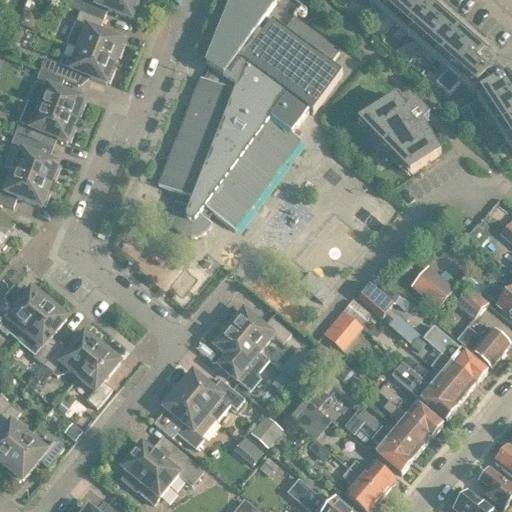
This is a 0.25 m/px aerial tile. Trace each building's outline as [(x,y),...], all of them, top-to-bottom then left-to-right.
[(98,0),(96,5),(84,0),(70,0),(68,7),(79,12),(103,22),(107,11),(131,20),(131,19),(134,20),(140,6),(137,4),(138,0),(98,0)] [(289,0),(231,0),(205,66),(209,68),(204,81),(200,79),(158,188),(183,198),(180,205),(174,203),(172,211),(170,220),(173,230),(181,236),(190,239),(200,237),(208,231),(212,225),(207,222),(211,215),(233,232),(300,141),(292,135),(308,113),(311,116),(342,75),(330,66),(339,53),(294,19),(301,8),(289,0)] [(365,0),(446,71),(435,84),(448,95),(459,83),(474,95),(511,153),(511,77),(511,76),(506,80),(484,56),(488,52),(429,0),(365,0)] [(79,12),(74,24),(67,44),(79,49),(113,63),(116,58),(119,59),(125,45),(121,43),(122,42),(98,33),(103,22),(79,12)] [(33,19),(22,15),(19,24),(30,28),(33,19)] [(45,59),(40,71),(54,76),(54,77),(63,81),(77,87),(82,75),(105,85),(105,83),(109,85),(114,70),(111,69),(113,63),(79,49),(71,69),(45,59)] [(47,88),(39,108),(74,122),(76,117),(80,118),(85,104),(82,102),(82,101),(59,92),(63,81),(54,77),(54,76),(40,71),(35,83),(47,88)] [(409,175),(441,154),(422,126),(427,121),(412,106),(405,113),(396,99),(365,120),(385,150),(391,146),(409,175)] [(14,135),(38,145),(42,134),(66,143),(66,142),(70,144),(75,129),(72,128),(74,122),(39,108),(27,103),(14,135)] [(38,145),(14,135),(10,147),(22,152),(14,172),(49,187),(51,181),(54,182),(60,168),(57,167),(57,166),(34,156),(38,145)] [(49,187),(14,172),(6,192),(0,189),(0,205),(13,210),(17,199),(40,208),(41,207),(44,208),(50,194),(47,192),(49,187)] [(511,225),(502,237),(511,246),(511,225)] [(0,249),(2,251),(12,239),(10,237),(10,236),(0,227),(0,249)] [(468,272),(461,281),(479,296),(486,288),(468,272)] [(408,294),(427,309),(436,316),(453,295),(425,273),(408,294)] [(309,295),(321,305),(331,292),(319,282),(309,274),(299,286),(309,295)] [(395,305),(398,298),(379,286),(377,286),(370,285),(358,301),(382,322),(394,308),(395,305)] [(511,290),(506,297),(491,285),(483,294),(498,307),(498,308),(511,319),(511,290)] [(0,329),(8,321),(24,334),(48,305),(44,302),(46,299),(34,289),(32,292),(31,291),(15,310),(5,303),(0,309),(0,329)] [(456,306),(475,321),(487,306),(469,290),(456,306)] [(398,298),(395,305),(403,312),(409,304),(398,298)] [(352,303),(343,314),(353,322),(359,328),(368,317),(352,303)] [(42,367),(59,347),(50,339),(66,320),(65,319),(67,316),(55,306),(53,309),(48,305),(24,334),(17,343),(33,357),(32,358),(42,367)] [(233,326),(229,330),(258,354),(272,338),(282,346),(290,336),(271,320),(263,329),(244,313),(243,314),(240,311),(230,323),(233,326)] [(343,314),(323,338),(343,354),(352,343),(348,339),(342,334),(353,322),(343,314)] [(462,352),(440,334),(434,329),(423,341),(441,356),(464,375),(477,386),(487,374),(462,352)] [(491,369),(509,346),(503,341),(488,329),(479,338),(467,329),(457,342),(491,369)] [(258,354),(229,330),(225,335),(222,333),(212,345),(215,347),(214,348),(234,364),(226,373),(246,390),(255,379),(244,371),(258,354)] [(59,347),(42,367),(53,375),(61,365),(78,378),(102,350),(97,346),(99,343),(87,333),(85,336),(84,335),(68,354),(59,347)] [(411,346),(410,347),(418,354),(426,345),(422,342),(418,338),(411,346)] [(118,363),(120,361),(108,351),(106,353),(102,350),(78,378),(94,392),(86,402),(96,411),(112,391),(103,384),(119,364),(118,363)] [(322,370),(332,359),(323,351),(313,362),(322,370)] [(298,353),(289,363),(299,372),(308,362),(298,353)] [(396,353),(392,357),(399,362),(402,358),(396,353)] [(474,389),(477,386),(464,375),(441,356),(431,369),(440,377),(466,399),(473,389),(474,389)] [(334,358),(325,370),(341,383),(351,371),(334,358)] [(4,359),(0,364),(8,371),(12,366),(4,359)] [(456,410),(466,399),(440,377),(435,383),(427,375),(408,359),(403,365),(443,399),(456,410)] [(453,413),(456,410),(443,399),(403,365),(397,372),(416,388),(417,388),(425,395),(420,401),(446,423),(454,414),(453,413)] [(217,424),(239,398),(220,381),(212,390),(193,374),(192,375),(189,373),(179,385),(182,387),(178,392),(207,416),(217,424)] [(358,399),(330,375),(318,390),(326,396),(330,391),(351,408),(358,399)] [(389,403),(432,440),(442,427),(417,406),(411,412),(403,405),(404,404),(384,387),(378,394),(389,403)] [(317,411),(328,398),(326,396),(318,390),(307,403),(317,411)] [(207,416),(178,392),(174,396),(171,394),(162,406),(164,408),(164,409),(165,411),(154,425),(172,439),(175,435),(195,451),(203,441),(193,432),(207,416)] [(0,418),(10,406),(0,397),(0,418)] [(70,408),(63,401),(57,409),(64,415),(70,408)] [(396,431),(421,452),(432,440),(389,403),(383,410),(401,425),(396,431)] [(293,422),(305,432),(319,414),(307,404),(293,422)] [(10,406),(0,418),(0,431),(3,433),(0,436),(0,463),(4,467),(28,438),(12,425),(20,415),(10,406)] [(421,452),(396,431),(393,435),(386,429),(385,430),(377,424),(363,412),(357,418),(377,435),(376,435),(411,464),(421,452)] [(267,449),(282,432),(264,417),(250,434),(267,449)] [(363,425),(354,417),(343,430),(353,438),(363,425)] [(75,444),(84,434),(72,424),(64,435),(75,444)] [(412,464),(411,464),(376,435),(372,441),(381,448),(376,455),(401,477),(412,464)] [(247,436),(236,450),(254,465),(265,451),(247,436)] [(47,470),(63,450),(53,442),(45,452),(28,438),(4,467),(9,471),(6,474),(18,484),(21,481),(22,482),(38,462),(47,470)] [(143,488),(138,494),(154,506),(178,476),(191,487),(203,473),(172,448),(171,449),(161,440),(151,452),(142,445),(136,452),(134,450),(122,463),(125,465),(122,470),(143,488)] [(331,457),(314,442),(307,451),(324,465),(331,457)] [(511,477),(511,451),(509,449),(496,465),(511,477)] [(258,470),(268,478),(277,467),(267,459),(258,470)] [(355,465),(349,472),(370,489),(382,500),(395,483),(372,464),(365,473),(355,465)] [(364,511),(371,511),(382,500),(370,489),(349,472),(342,480),(352,488),(345,496),(364,511)] [(511,487),(505,482),(504,482),(490,472),(479,486),(488,493),(483,499),(500,511),(502,511),(511,501),(511,502),(511,487)] [(307,511),(347,511),(336,502),(330,509),(299,482),(287,495),(307,511)] [(487,511),(468,495),(454,511),(487,511)] [(255,511),(244,503),(235,511),(255,511)]
